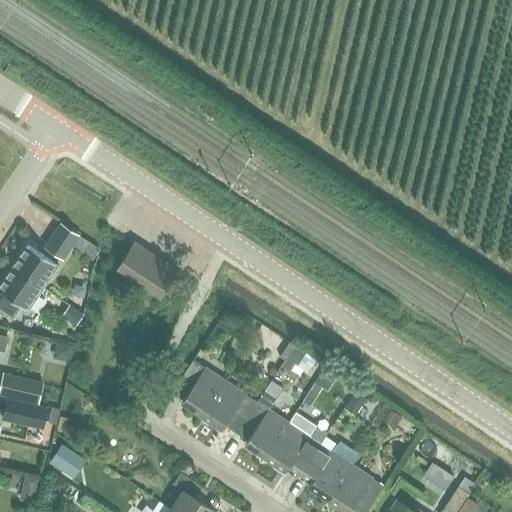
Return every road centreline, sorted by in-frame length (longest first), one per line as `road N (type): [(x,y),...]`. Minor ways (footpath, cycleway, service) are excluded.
road 1 (tertiary): [(511,430),(52,128)]
road 2 (residential): [(272,511),(138,419)]
